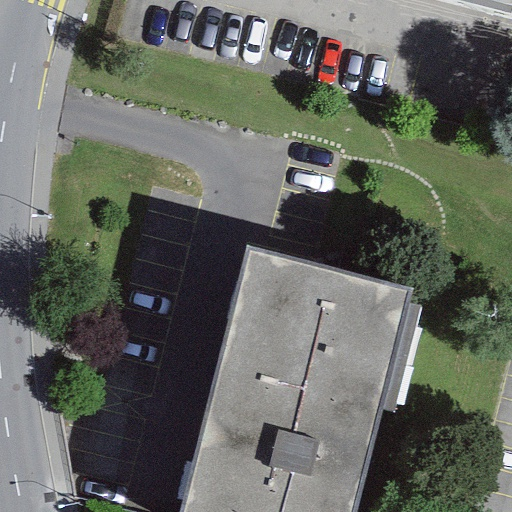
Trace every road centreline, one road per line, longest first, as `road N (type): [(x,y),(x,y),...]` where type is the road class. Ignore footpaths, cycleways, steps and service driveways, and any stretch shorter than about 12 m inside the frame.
road 1 (tertiary): [(0,354),(29,511)]
road 2 (tertiary): [(33,0),(0,147)]
